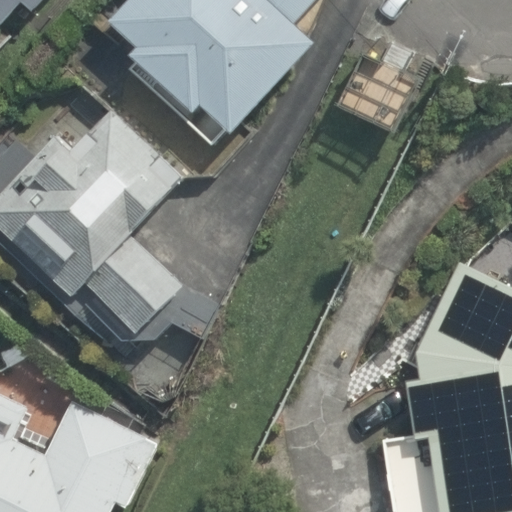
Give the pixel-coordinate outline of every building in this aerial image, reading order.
[(0,0),(0,39),(11,49),(53,0),(0,0)] [(143,0),(110,37),(245,157),(334,58),(302,29),(328,0),(143,0)] [(371,76),(348,122),(407,151),(430,105),(371,76)] [(68,124),(0,197),(0,233),(145,368),(179,331),(199,350),(228,318),(145,241),(204,178),(121,101),(85,140),(68,124)] [(424,376),(431,438),(393,442),(401,511),(511,511),(511,232),(507,231),(492,270),(467,260),(424,376)] [(133,511),(161,447),(70,408),(62,428),(0,402),(0,511),(133,511)]
